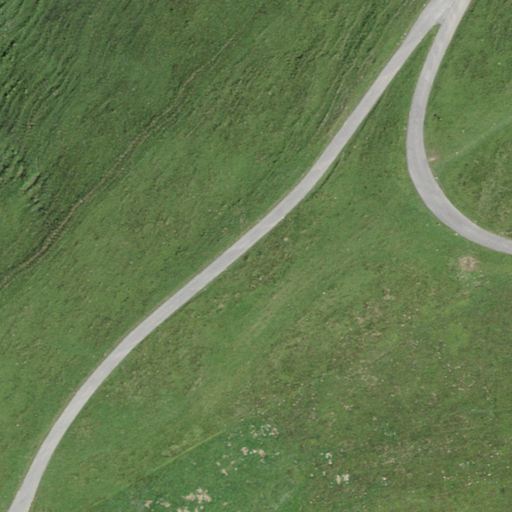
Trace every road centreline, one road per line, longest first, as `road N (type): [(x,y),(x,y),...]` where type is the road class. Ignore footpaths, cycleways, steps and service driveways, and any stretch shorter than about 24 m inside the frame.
road 1 (unclassified): [(448,0),(301,188),(88,386),(16,511)]
road 2 (unclassified): [(463,0),(416,111),(418,168),(460,224),(511,247)]
